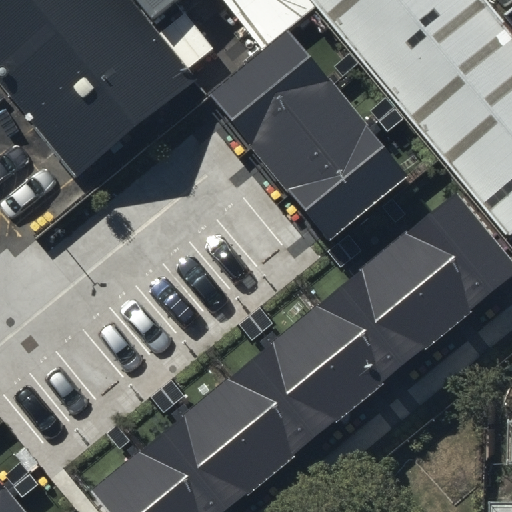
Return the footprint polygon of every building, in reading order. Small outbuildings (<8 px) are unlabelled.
[(148,14),(136,0),(0,0),(0,84),(73,174),(197,74),(148,14)] [(136,0),(148,14),(166,0),(136,0)] [(511,227),(511,42),(478,0),(321,0),(510,229),(511,227)] [(297,49),(216,114),(334,260),(415,195),(297,49)] [(246,511),(511,293),(511,267),(459,205),(96,503),(103,511),(246,511)] [(0,430),(72,369),(22,309),(0,328),(0,430)] [(19,511),(0,489),(0,511),(19,511)]
